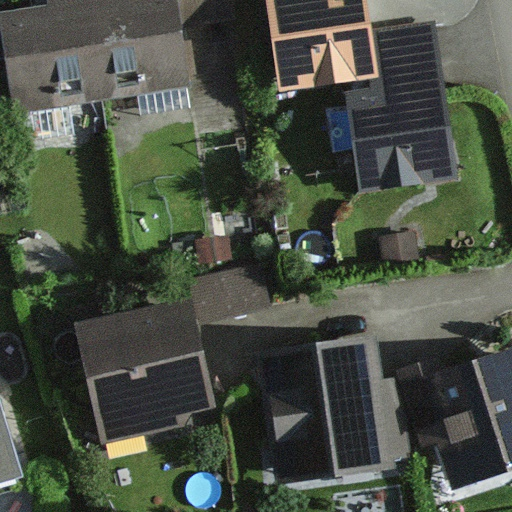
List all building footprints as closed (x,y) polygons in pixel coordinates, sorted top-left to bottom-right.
[(39,15),(1,21),(0,15),(0,67),(2,67),(10,120),(189,94),(180,30),(234,23),(230,0),(146,0),(140,1),(139,0),(68,0),(37,4),(39,15)] [(364,0),(267,0),(278,85),(346,77),(359,188),(453,176),(436,30),(369,38),(364,0)] [(259,266),(192,280),(202,329),(269,315),(259,266)] [(184,307),(75,333),(102,444),(211,418),(184,307)] [(377,347),(261,363),(279,486),(390,470),(389,458),(408,456),(398,384),(383,386),(377,347)] [(444,363),(401,377),(424,449),(440,444),(458,498),(511,480),(511,361),(485,370),(450,382),(444,363)] [(0,426),(0,506),(22,499),(0,426)]
